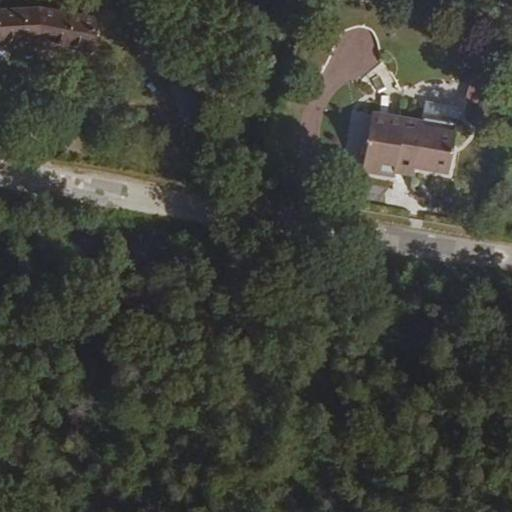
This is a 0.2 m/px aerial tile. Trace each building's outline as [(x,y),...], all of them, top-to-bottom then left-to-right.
[(0,12),(0,43),(38,41),(87,51),(90,33),(95,34),(97,21),(39,10),(0,12)] [(87,51),(91,51),(95,34),(90,33),(87,51)] [(470,77),(466,102),(479,103),(483,78),(470,77)] [(422,116),(457,122),(459,108),(425,102),(422,116)] [(372,114),(362,171),(394,176),(394,174),(396,164),(415,167),(448,173),(457,122),(422,116),(421,123),(372,114)] [(415,167),(396,164),(394,174),(413,178),(415,167)]
